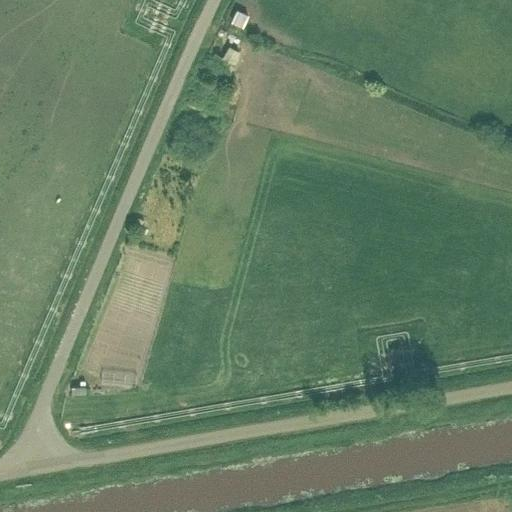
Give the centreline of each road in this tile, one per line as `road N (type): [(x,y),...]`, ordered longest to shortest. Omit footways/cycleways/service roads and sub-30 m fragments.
road 1 (unclassified): [(37,468),(38,414),(57,363),(213,0)]
road 2 (unclassified): [(37,468),(511,386)]
road 3 (track): [(301,511),(511,475)]
